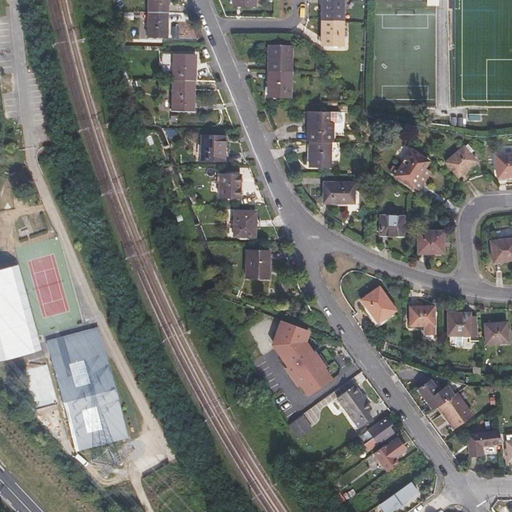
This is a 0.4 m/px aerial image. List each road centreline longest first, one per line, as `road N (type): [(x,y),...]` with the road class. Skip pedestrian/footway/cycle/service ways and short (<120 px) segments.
road 1 (unclassified): [(462,491),(325,297),(301,237)]
road 2 (unclassified): [(301,237),(211,24)]
road 3 (residential): [(301,237),(463,291)]
road 4 (residential): [(10,0),(30,146)]
road 5 (residential): [(463,291),(470,207),(511,200)]
